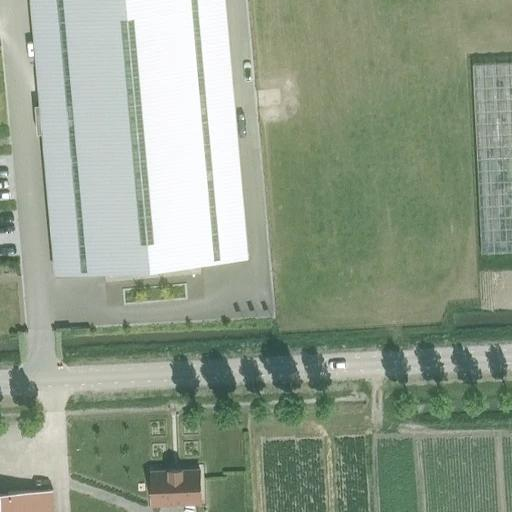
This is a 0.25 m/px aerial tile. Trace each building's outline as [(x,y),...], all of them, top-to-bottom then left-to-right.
[(37,0),(42,49),(46,105),(57,104),(59,130),(49,131),(61,271),(56,271),(56,273),(141,265),(140,259),(163,257),(164,263),(248,256),(248,254),(243,255),(231,114),(221,115),(218,89),(228,88),(220,0),(37,0)] [(16,61),(0,61),(0,142),(1,143),(0,117),(0,113),(18,112),(16,61)] [(511,62),(474,65),(482,253),(511,251),(511,62)] [(32,105),(30,84),(20,85),(22,106),(32,105)] [(152,471),(154,504),(202,502),(200,469),(183,470),(183,468),(169,468),(169,470),(152,471)] [(54,511),(53,489),(0,491),(0,511),(54,511)]
